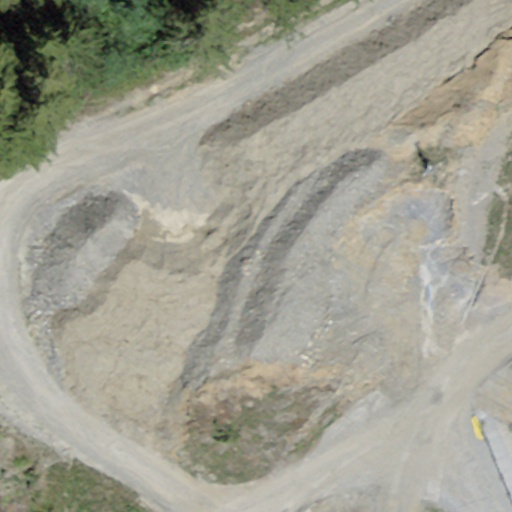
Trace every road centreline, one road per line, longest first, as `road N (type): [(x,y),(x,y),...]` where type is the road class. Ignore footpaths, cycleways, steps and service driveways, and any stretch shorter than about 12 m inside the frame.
road 1 (track): [(494,511),(251,75)]
road 2 (track): [(0,220),(369,0)]
road 3 (track): [(189,511),(192,500),(175,472),(9,371),(0,355)]
